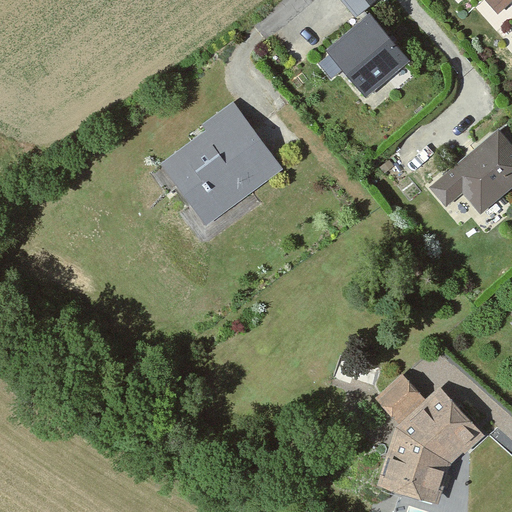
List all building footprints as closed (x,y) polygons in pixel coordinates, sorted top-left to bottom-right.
[(386,0),(339,0),(359,25),(388,3),(386,0)] [(511,0),(468,0),(472,4),(475,0),(489,0),(504,15),(511,7),(511,0)] [(416,64),(377,15),(330,54),(369,102),(416,64)] [(288,171),(234,102),(204,124),(212,134),(169,167),(215,227),(288,171)] [(511,196),(511,135),(505,128),(435,190),(451,209),(466,195),(487,219),(511,196)] [(491,437),(442,392),(405,432),(387,492),(447,510),(458,472),(491,437)]
